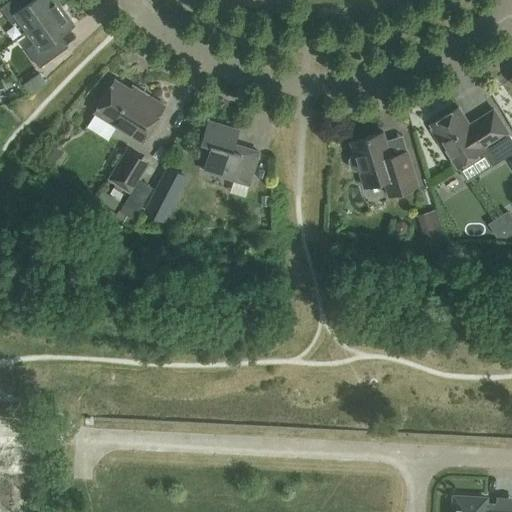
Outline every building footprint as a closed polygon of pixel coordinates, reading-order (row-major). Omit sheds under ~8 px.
[(28,32),(62,7),(56,0),(32,0),(31,1),(29,0),(11,0),(0,8),(12,24),(19,19),(28,32)] [(62,7),(28,32),(36,43),(26,49),(39,67),(65,49),(57,38),(74,25),(62,7)] [(38,82),(27,73),(14,86),(24,96),(38,82)] [(143,141),(165,106),(147,94),(145,98),(115,79),(95,112),(143,141)] [(511,139),(508,133),(509,133),(494,109),(469,124),(459,107),(431,125),(433,129),(433,131),(440,142),(442,143),(458,168),(483,152),(492,165),(511,152),(511,139)] [(249,184),(259,152),(234,144),(239,129),(209,120),(202,142),(212,145),(204,170),(249,184)] [(389,195),(418,186),(402,135),(386,140),(383,132),(351,142),(355,155),(351,156),(349,160),(351,168),(355,170),(359,169),(365,187),(384,181),(389,195)] [(107,178),(131,193),(151,162),(127,147),(107,178)] [(511,511),(485,510),(485,497),(454,495),(453,511),(511,511)]
